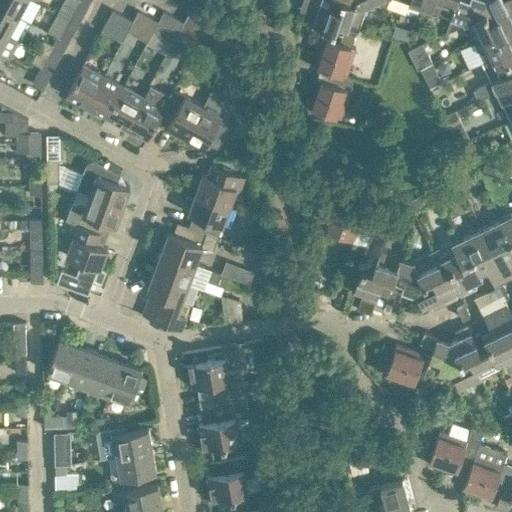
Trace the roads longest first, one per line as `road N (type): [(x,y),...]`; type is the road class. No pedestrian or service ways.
road 1 (residential): [(107,323),(152,178),(139,151),(53,111)]
road 2 (residential): [(449,511),(427,505),(411,437),(355,368),(347,320)]
road 3 (residential): [(156,344),(241,326),(347,320)]
road 4 (residential): [(187,511),(156,344)]
road 5 (residential): [(53,111),(105,0)]
